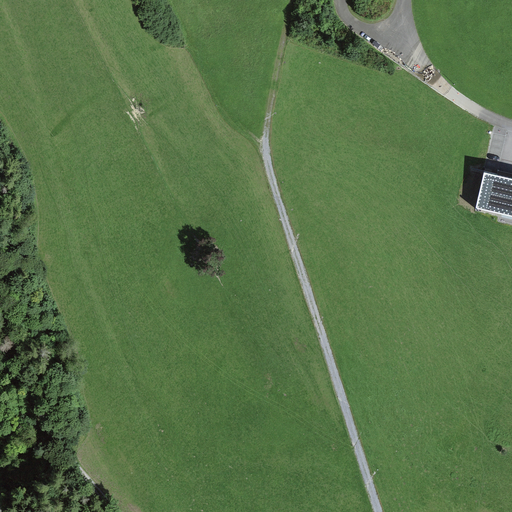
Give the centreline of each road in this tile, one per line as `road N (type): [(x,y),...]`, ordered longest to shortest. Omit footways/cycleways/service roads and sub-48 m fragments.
road 1 (track): [(378,511),(267,145),(294,0)]
road 2 (track): [(0,291),(50,427),(118,511)]
